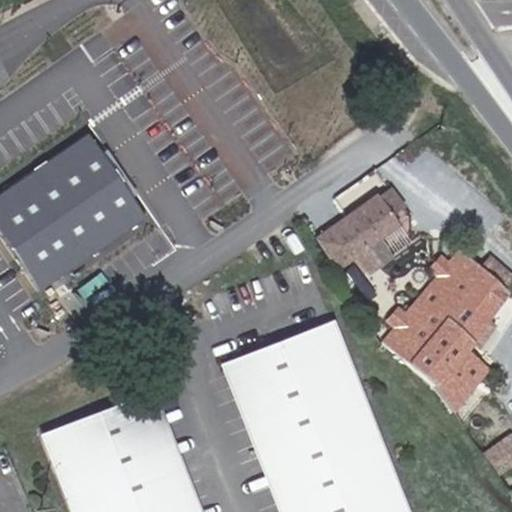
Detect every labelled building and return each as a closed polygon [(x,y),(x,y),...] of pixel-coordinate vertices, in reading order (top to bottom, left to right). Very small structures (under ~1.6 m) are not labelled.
[(141,219),(87,132),(0,186),(0,236),(32,288),(141,219)] [(375,194),(314,234),(334,265),(395,226),(388,214),(375,195),(375,194)] [(428,386),(429,385),(458,409),(491,371),(463,348),(508,295),(458,252),(380,343),(381,345),(428,386)] [(388,511),(320,333),(226,369),(280,511),(388,511)] [(44,439),(47,447),(71,511),(179,511),(139,404),(44,439)]
